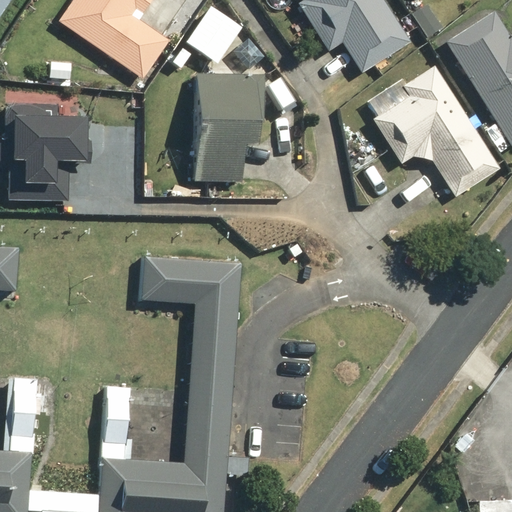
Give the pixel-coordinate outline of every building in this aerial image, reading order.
[(70,0),(53,26),(136,84),(162,46),(132,24),(148,0),(70,0)] [(404,47),(373,0),(293,0),(297,5),(292,8),(322,56),(336,47),(355,77),(404,47)] [(488,15),(439,47),(506,153),(511,149),(511,37),(511,36),(504,40),(488,15)] [(438,59),(427,44),(406,59),(417,74),(438,59)] [(70,65),(45,64),(44,85),(69,86),(70,65)] [(493,175),(428,71),(396,91),(402,101),(366,123),(394,168),(406,161),(414,164),(426,166),(448,202),(476,185),(482,195),(496,186),(490,176),(493,175)] [(257,80),(188,80),(181,132),(188,186),(234,186),(234,154),(243,154),(243,129),(257,129),(257,80)] [(51,108),(0,107),(0,171),(1,171),(1,205),(63,205),(63,171),(72,171),(72,168),(83,168),(83,144),(78,144),(78,121),(51,121),(51,108)] [(11,254),(0,252),(0,511),(20,511),(30,386),(3,384),(0,424),(0,296),(8,297),(11,254)] [(221,460),(234,268),(136,262),(134,305),(187,309),(176,468),(116,464),(121,393),(100,391),(91,511),(217,511),(219,478),(240,480),(241,461),(221,460)] [(479,441),(466,429),(448,451),(461,462),(479,441)]
